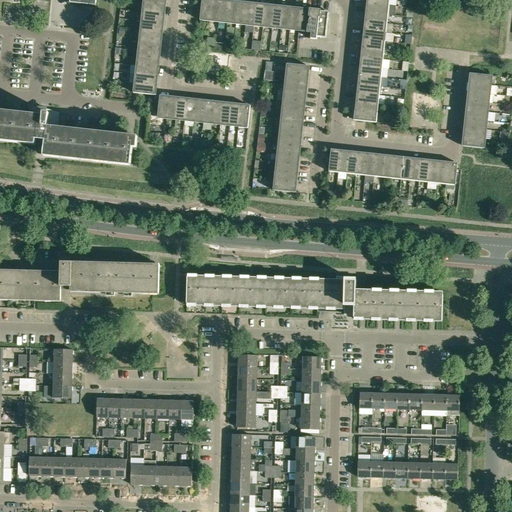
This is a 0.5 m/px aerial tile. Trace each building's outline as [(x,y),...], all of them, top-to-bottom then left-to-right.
[(202,0),(200,20),(209,21),(212,0),(208,0),(202,0)] [(209,21),(219,22),(221,1),(212,0),(209,21)] [(230,2),(221,1),(219,22),(227,23),(230,2)] [(164,14),(165,5),(144,2),(143,11),(164,14)] [(227,23),(236,23),(239,3),(230,2),(227,23)] [(236,23),(245,24),(247,4),(239,3),(236,23)] [(387,14),(388,5),(368,3),(367,12),(387,14)] [(245,24),(254,25),(256,5),(247,4),(245,24)] [(263,26),(265,6),(256,5),(254,25),(263,26)] [(263,26),(272,27),(274,7),(265,6),(263,26)] [(272,27),(281,28),(283,8),(274,7),(272,27)] [(290,29),(292,9),(283,8),(281,28),(290,29)] [(290,29),(299,30),(301,10),(292,9),(290,29)] [(329,13),(320,12),(301,10),(299,30),(312,32),(311,39),(317,39),(317,37),(326,38),(329,13)] [(142,20),(163,23),(164,14),(143,11),(142,20)] [(386,23),(387,14),(367,12),(366,21),(386,23)] [(162,32),(163,23),(142,20),(141,29),(162,32)] [(386,23),(366,21),(365,30),(385,32),(386,23)] [(161,41),(162,32),(141,29),(140,38),(161,41)] [(384,41),(385,32),(365,30),(364,39),(384,41)] [(160,50),(161,41),(140,38),(139,48),(160,50)] [(384,41),(364,39),(363,48),(383,50),(384,41)] [(159,59),(160,50),(139,48),(138,57),(159,59)] [(382,59),(383,50),(363,48),(362,57),(382,59)] [(137,65),(158,68),(159,59),(138,57),(137,65)] [(382,59),(362,57),(361,66),(381,68),(382,59)] [(288,64),(287,73),(307,76),(308,66),(288,64)] [(157,77),(158,68),(137,65),(137,75),(157,77)] [(380,77),(381,68),(361,66),(360,75),(380,77)] [(306,85),(307,76),(287,73),(286,82),(306,85)] [(471,73),(470,83),(490,85),(491,76),(471,73)] [(156,86),(157,77),(137,75),(136,84),(156,86)] [(379,86),(380,77),(360,75),(359,84),(379,86)] [(306,85),(286,82),(285,91),(305,94),(306,85)] [(490,85),(470,83),(469,92),(489,94),(490,85)] [(155,95),(156,86),(136,84),(135,93),(155,95)] [(379,86),(359,84),(358,93),(378,95),(379,86)] [(277,99),(284,100),(304,102),(305,94),(285,91),(278,91),(277,99)] [(489,94),(469,92),(468,101),(488,103),(489,94)] [(377,104),(378,95),(358,93),(357,102),(377,104)] [(169,98),(160,97),(158,117),(167,118),(169,98)] [(178,99),(169,98),(167,118),(176,119),(178,99)] [(187,100),(178,99),(176,119),(185,120),(187,100)] [(304,102),(284,100),(277,99),(276,108),(283,109),(303,111),(304,102)] [(194,121),(196,101),(187,100),(185,120),(194,121)] [(205,102),(196,101),(194,121),(203,122),(205,102)] [(488,103),(468,101),(467,110),(487,112),(488,103)] [(212,123),(214,103),(205,102),(203,122),(212,123)] [(376,113),(377,104),(357,102),(356,111),(376,113)] [(223,104),(214,103),(212,123),(221,124),(223,104)] [(232,105),(223,104),(221,124),(230,125),(232,105)] [(232,105),(230,125),(239,126),(241,106),(232,105)] [(250,107),(241,106),(239,126),(248,127),(250,107)] [(30,118),(0,114),(0,139),(36,144),(36,140),(45,141),(43,155),(131,164),(133,139),(56,131),(58,114),(58,113),(48,112),(49,113),(49,114),(44,113),(44,109),(32,108),(31,108),(30,118)] [(303,120),(303,111),(283,109),(282,118),(303,120)] [(467,110),(466,119),(486,121),(487,112),(467,110)] [(356,111),(355,120),(375,122),(376,113),(356,111)] [(303,120),(282,118),(274,117),(273,126),(281,127),(302,129),(303,120)] [(485,130),(486,121),(466,119),(465,128),(485,130)] [(302,129),(281,127),(281,136),(301,138),(302,129)] [(485,130),(465,128),(464,137),(484,139),(485,130)] [(300,147),(301,138),(281,136),(273,135),(272,144),(280,145),(300,147)] [(484,139),(464,137),(463,146),(483,148),(484,139)] [(258,143),(257,152),(265,153),(266,144),(264,144),(258,143)] [(299,156),(300,147),(280,145),(279,154),(299,156)] [(340,151),(331,150),(329,170),(338,171),(340,151)] [(349,152),(340,151),(338,171),(347,172),(349,152)] [(356,173),(358,153),(349,152),(347,172),(356,173)] [(367,154),(358,153),(356,173),(365,174),(367,154)] [(299,156),(279,154),(278,163),(298,165),(299,156)] [(365,174),(374,175),(376,155),(367,154),(365,174)] [(385,156),(376,155),(374,175),(383,176),(385,156)] [(392,177),(394,157),(385,156),(383,176),(392,177)] [(403,158),(394,157),(392,177),(401,178),(403,158)] [(412,159),(403,158),(401,178),(410,179),(412,159)] [(421,160),(412,159),(410,179),(419,180),(421,160)] [(430,161),(421,160),(419,180),(428,181),(430,161)] [(428,181),(437,182),(439,162),(430,161),(428,181)] [(448,163),(439,162),(437,182),(446,183),(448,163)] [(297,174),(298,165),(278,163),(277,172),(297,174)] [(446,183),(455,184),(458,164),(448,163),(446,183)] [(297,174),(277,172),(268,171),(267,180),(276,181),(296,183),(297,174)] [(296,183),(276,181),(275,190),(295,193),(296,183)] [(61,290),(84,291),(159,293),(159,267),(73,265),(73,259),(61,258),(61,274),(0,272),(0,298),(60,300),(61,290)] [(347,303),(350,303),(354,303),(354,317),(354,318),(442,320),(443,294),(356,292),(357,279),(336,279),(336,282),(187,277),(187,303),(317,307),(317,311),(323,311),(323,307),(335,307),(335,310),(347,311),(347,303)] [(73,350),(54,350),(54,362),(73,362),(73,350)] [(257,368),(257,355),(239,355),(238,367),(257,368)] [(303,356),(303,369),(321,369),(321,357),(303,356)] [(73,374),(73,362),(54,362),(54,374),(73,374)] [(256,380),(257,368),(238,367),(238,379),(256,380)] [(303,369),(302,381),(320,381),(321,369),(303,369)] [(72,386),(73,374),(54,374),(54,386),(72,386)] [(256,380),(238,379),(238,391),(256,392),(256,380)] [(320,393),(320,381),(302,381),(302,393),(320,393)] [(53,398),(64,399),(72,399),(72,386),(54,386),(53,398)] [(256,404),(256,392),(238,391),(237,403),(256,404)] [(372,392),(359,392),(359,408),(371,408),(372,392)] [(384,393),(372,392),(371,408),(384,409),(384,393)] [(302,393),(302,405),(320,405),(320,393),(302,393)] [(397,393),(384,393),(384,409),(396,409),(397,393)] [(397,393),(396,409),(409,409),(409,393),(397,393)] [(422,394),(409,393),(409,409),(421,410),(422,394)] [(434,394),(422,394),(421,410),(434,410),(434,394)] [(447,394),(434,394),(434,410),(446,410),(447,394)] [(447,394),(446,410),(446,415),(446,414),(458,415),(459,415),(459,395),(447,394)] [(109,418),(109,400),(97,399),(96,418),(109,418)] [(121,400),(109,400),(109,418),(121,418),(121,400)] [(121,400),(121,418),(133,419),(133,400),(121,400)] [(145,400),(133,400),(133,419),(145,419),(145,400)] [(157,401),(145,400),(145,419),(157,419),(157,401)] [(157,419),(169,420),(169,401),(157,401),(157,419)] [(181,401),(169,401),(169,420),(181,420),(181,401)] [(181,420),(193,420),(194,402),(181,401),(181,420)] [(255,416),(256,404),(237,403),(237,415),(255,416)] [(302,405),(301,417),(319,417),(320,405),(302,405)] [(255,416),(237,415),(236,428),(255,428),(255,416)] [(319,417),(301,417),(301,429),(319,430),(319,417)] [(232,435),(232,447),(251,447),(251,435),(232,435)] [(297,436),(296,449),(314,449),(315,437),(297,436)] [(150,443),(150,444),(144,444),(144,451),(156,451),(156,443),(150,443)] [(250,459),(251,447),(232,447),(232,459),(250,459)] [(314,461),(314,449),(296,449),(296,461),(314,461)] [(42,458),(30,457),(29,476),(41,476),(42,458)] [(41,476),(53,476),(54,458),(42,458),(41,476)] [(66,458),(54,458),(53,476),(65,477),(66,458)] [(65,477),(77,477),(78,459),(66,458),(65,477)] [(90,459),(78,459),(77,477),(89,477),(90,459)] [(89,477),(102,478),(102,459),(90,459),(89,477)] [(102,478),(114,478),(114,460),(102,459),(102,478)] [(256,459),(250,459),(232,459),(231,471),(250,471),(255,471),(256,459)] [(126,460),(114,460),(114,478),(126,478),(126,460)] [(296,461),(296,473),(314,473),(314,461),(296,461)] [(357,477),(370,477),(370,462),(358,462),(357,477)] [(370,477),(382,478),(382,462),(370,462),(370,477)] [(382,478),(395,478),(395,463),(382,462),(382,478)] [(407,463),(395,463),(395,478),(407,478),(407,463)] [(407,478),(419,478),(420,463),(407,463),(407,478)] [(419,478),(432,479),(432,463),(420,463),(419,478)] [(445,464),(432,463),(432,479),(444,479),(445,464)] [(444,479),(457,479),(457,464),(445,464),(444,479)] [(131,485),(143,485),(144,467),(131,466),(131,485)] [(156,467),(144,467),(143,485),(155,485),(156,467)] [(155,485),(167,486),(168,467),(156,467),(155,485)] [(167,486),(179,486),(180,468),(168,467),(167,486)] [(191,487),(192,468),(180,468),(179,486),(191,487)] [(250,471),(231,471),(231,483),(250,483),(250,471)] [(313,485),(314,473),(296,473),(295,485),(313,485)] [(249,495),(250,483),(231,483),(231,495),(249,495)] [(295,485),(295,497),(313,497),(313,485),(295,485)] [(249,507),(249,495),(231,495),(231,507),(249,507)] [(295,509),(313,509),(313,497),(295,497),(295,509)]
